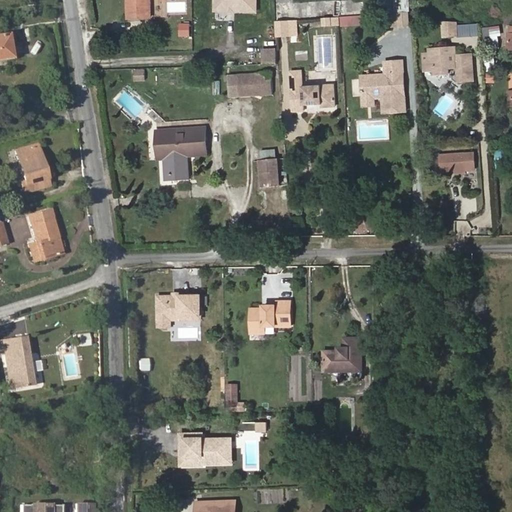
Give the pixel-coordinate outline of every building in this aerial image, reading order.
[(149,0),(128,0),(129,19),(150,18),(149,0)] [(255,9),(255,0),(215,0),(215,9),(255,9)] [(372,26),(372,16),(341,15),(341,25),(372,26)] [(396,19),(382,19),(382,33),(396,33),(396,19)] [(409,27),(409,19),(396,19),(396,33),(396,36),(410,35),(409,27)] [(290,37),(290,22),(277,22),(278,37),(290,37)] [(485,38),(503,37),(503,26),(484,27),(485,38)] [(455,41),(456,28),(442,28),(442,41),(455,41)] [(0,59),(11,57),(7,35),(0,36),(0,59)] [(263,47),(264,63),(279,63),(279,47),(263,47)] [(449,62),(449,56),(453,55),(453,47),(430,49),(430,53),(424,53),(425,70),(434,70),(434,74),(450,73),(449,68),(458,67),(460,67),(461,81),(475,80),(473,54),(457,55),(457,62),(449,62)] [(407,110),(404,61),(392,62),(392,65),(385,65),(386,75),(362,76),(363,98),(375,97),(377,97),(380,93),(384,93),(384,97),(384,111),(407,110)] [(135,81),(147,80),(147,68),(134,68),(135,81)] [(302,89),(302,73),(291,74),(291,89),(302,89)] [(238,76),(239,91),(262,90),(262,96),(274,95),(272,74),(238,76)] [(496,83),(497,75),(488,74),(487,82),(496,83)] [(239,91),(238,76),(230,76),(231,98),(262,96),(262,90),(239,91)] [(302,89),(291,89),(292,114),(303,114),(303,109),(320,108),(320,111),(335,110),(333,88),(302,89)] [(375,106),(375,97),(363,98),(364,107),(375,106)] [(188,180),(187,157),(207,156),(205,129),(158,133),(160,160),(165,160),(166,181),(188,180)] [(508,146),(497,146),(497,169),(508,169),(508,146)] [(30,148),(12,153),(21,186),(18,187),(20,194),(44,187),(40,170),(37,171),(30,148)] [(259,162),(261,161),(264,187),(280,186),(276,149),(258,151),(259,162)] [(473,151),(463,152),(439,153),(439,156),(428,157),(429,169),(440,168),(454,168),(464,167),(474,166),(473,151)] [(40,261),(56,257),(51,240),(55,239),(50,221),(52,220),(48,211),(27,217),(35,244),(40,261)] [(51,240),(56,257),(60,256),(55,239),(51,240)] [(32,263),(40,261),(35,244),(27,247),(32,263)] [(175,299),(159,299),(159,319),(202,319),(202,298),(182,298),(181,300),(176,301),(175,299)] [(252,332),(266,332),(266,328),(292,327),(291,303),(278,303),(278,307),(265,307),(265,310),(252,310),(252,332)] [(202,321),(202,319),(159,319),(159,329),(172,329),(172,321),(202,321)] [(90,333),(79,334),(81,346),(92,345),(90,333)] [(25,336),(1,340),(4,356),(10,389),(34,385),(25,336)] [(346,351),(341,352),(327,352),(327,371),(364,370),(364,337),(346,337),(346,347),(346,351)] [(150,371),(149,358),(141,358),(141,371),(150,371)] [(239,385),(228,385),(229,408),(240,408),(239,385)] [(93,511),(94,503),(78,503),(77,511),(93,511)] [(235,511),(235,503),(196,504),(196,511),(235,511)]
